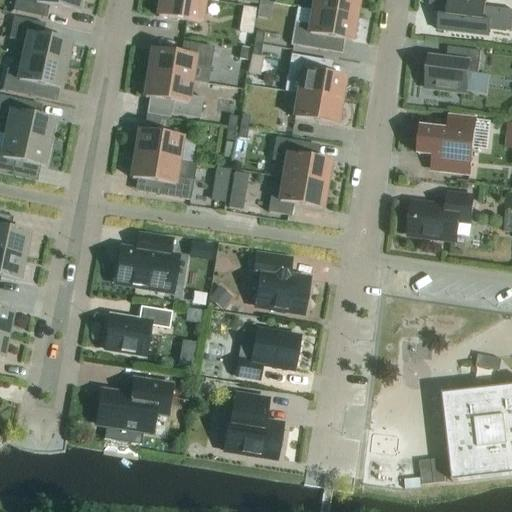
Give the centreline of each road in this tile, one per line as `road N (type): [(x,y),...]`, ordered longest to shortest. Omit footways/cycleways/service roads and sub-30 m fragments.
road 1 (residential): [(396,0),(328,440)]
road 2 (residential): [(119,0),(44,422)]
